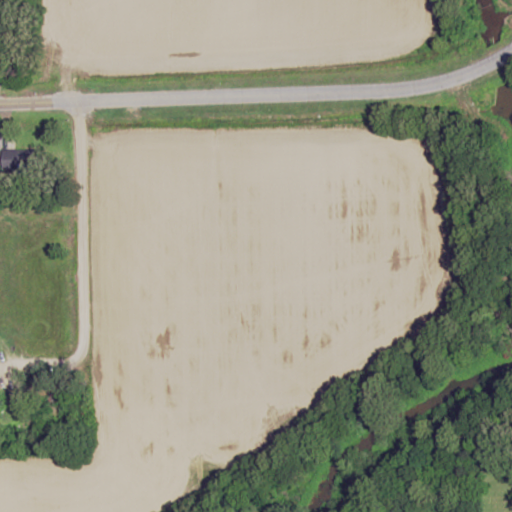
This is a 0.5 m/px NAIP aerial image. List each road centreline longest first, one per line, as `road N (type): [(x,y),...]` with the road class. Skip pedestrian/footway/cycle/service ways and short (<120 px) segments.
road 1 (residential): [(0,103),(427,85),(511,54)]
road 2 (residential): [(75,101),(81,367)]
